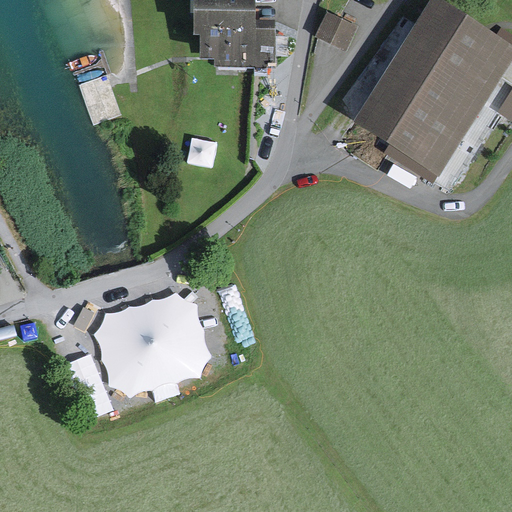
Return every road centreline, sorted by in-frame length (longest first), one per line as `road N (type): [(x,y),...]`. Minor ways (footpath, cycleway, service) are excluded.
road 1 (residential): [(284,152),(242,210),(186,251),(147,271),(0,315)]
road 2 (residential): [(395,0),(284,152)]
road 3 (residential): [(310,0),(284,152)]
